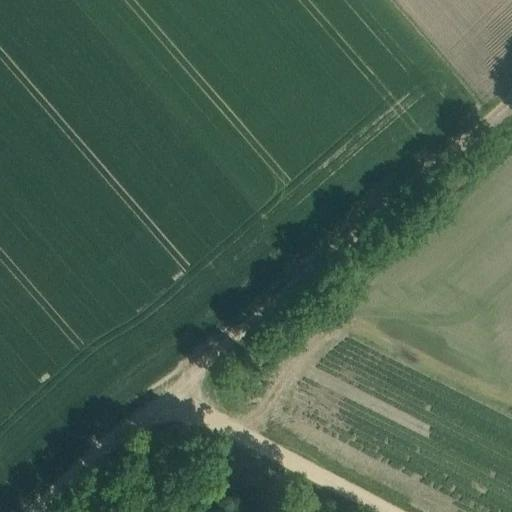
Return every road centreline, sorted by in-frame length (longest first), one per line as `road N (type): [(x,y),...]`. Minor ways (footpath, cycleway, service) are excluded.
road 1 (track): [(511,95),(174,388),(161,409)]
road 2 (track): [(370,511),(161,409)]
road 3 (track): [(43,511),(161,409)]
